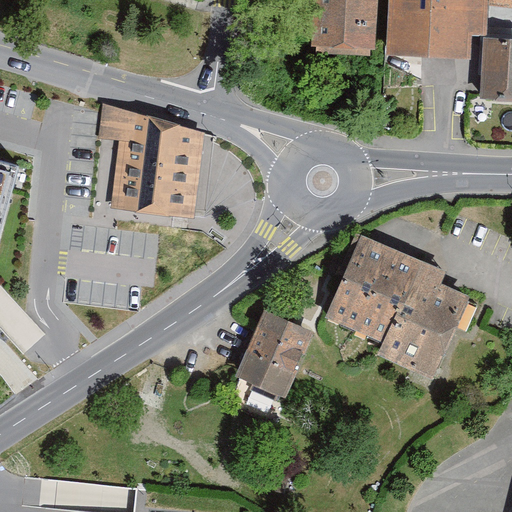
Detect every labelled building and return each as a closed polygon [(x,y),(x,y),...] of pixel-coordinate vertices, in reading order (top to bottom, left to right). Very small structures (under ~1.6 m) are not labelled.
[(369,58),(371,0),(307,0),(305,55),(369,58)] [(387,0),(385,61),(462,64),(463,32),(481,33),(482,0),(387,0)] [(511,0),(492,0),(492,8),(511,10),(511,0)] [(473,108),(511,110),(511,45),(476,44),(473,108)] [(205,137),(105,106),(102,141),(119,144),(112,210),(196,222),(205,137)] [(0,233),(19,165),(0,160),(0,233)] [(371,361),(428,385),(464,300),(432,287),(438,273),(353,238),(317,324),(376,348),(371,361)] [(312,339),(256,313),(218,399),(274,424),(312,339)]
